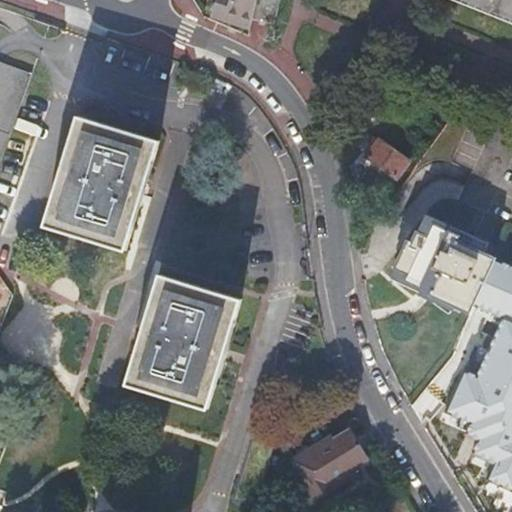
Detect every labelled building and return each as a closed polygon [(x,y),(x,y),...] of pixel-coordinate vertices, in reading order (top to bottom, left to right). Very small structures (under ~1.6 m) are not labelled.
[(218,0),(213,17),(250,29),(252,19),(256,0),(218,0)] [(277,1),(272,0),(256,0),(252,19),(273,23),(277,1)] [(511,0),(461,0),(511,20),(511,0)] [(0,167),(34,75),(0,63),(0,167)] [(125,261),(160,149),(77,124),(42,235),(125,261)] [(366,156),(394,177),(406,161),(378,139),(366,156)] [(425,215),(417,231),(429,236),(434,224),(459,235),(456,241),(484,253),(488,243),(450,226),(425,215)] [(416,230),(411,240),(407,238),(393,268),(407,274),(403,281),(423,290),(432,294),(470,311),(471,308),(494,258),(484,253),(456,241),(459,235),(434,224),(429,236),(417,231),(416,230)] [(511,265),(494,258),(471,308),(501,322),(477,377),(466,372),(448,413),(474,424),(469,434),(483,440),(477,454),(499,464),(492,480),(511,488),(511,265)] [(126,393),(207,418),(241,310),(159,285),(155,299),(126,393)] [(367,461),(349,431),(334,440),(332,438),(293,462),(316,500),(355,476),(352,470),(367,461)] [(272,445),(253,439),(235,501),(254,507),(272,445)]
